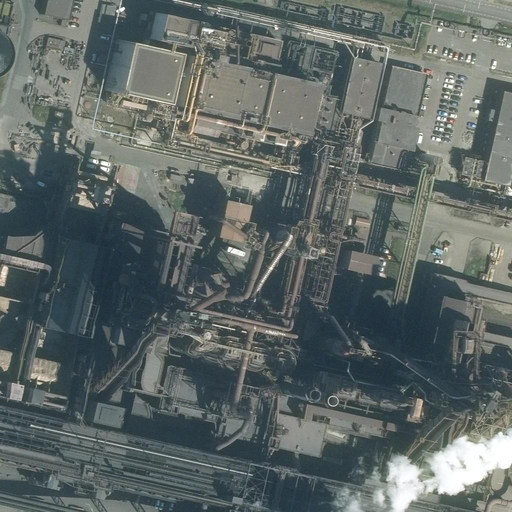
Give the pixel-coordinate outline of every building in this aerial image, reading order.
[(0,0),(0,24),(7,26),(9,15),(12,2),(0,0)] [(69,0),(42,0),(39,14),(64,20),(65,20),(69,0)] [(95,0),(94,0),(90,18),(99,20),(102,20),(106,3),(106,2),(104,2),(95,0)] [(140,13),(137,26),(144,27),(145,27),(142,37),(143,37),(141,44),(141,45),(166,51),(168,51),(170,54),(175,55),(176,53),(178,54),(179,54),(176,67),(174,73),(173,79),(173,80),(170,91),(169,100),(166,111),(164,120),(168,120),(171,121),(213,131),(215,131),(228,134),(230,134),(250,139),(252,139),(261,141),(263,142),(266,142),(278,145),(284,146),(288,131),(293,132),(292,135),(294,135),(301,137),(309,139),(307,147),(315,149),(323,151),(324,151),(330,124),(333,111),(335,100),(329,99),(328,98),(327,98),(323,97),(320,97),(327,63),(329,52),(328,52),(325,51),(288,43),(287,44),(286,49),(286,51),(285,52),(280,76),(268,73),(275,40),(178,18),(148,11),(147,15),(140,13)] [(10,52),(10,47),(9,42),(6,38),(3,34),(0,31),(0,72),(3,70),(5,67),(8,62),(10,57),(10,52)] [(62,48),(64,40),(46,37),(44,45),(62,48)] [(115,39),(104,90),(154,101),(166,51),(141,45),(115,39)] [(331,91),(329,99),(335,100),(333,111),(338,112),(344,113),(350,115),(357,116),(362,117),(363,112),(364,111),(364,110),(370,83),(370,82),(370,80),(373,67),(374,65),(374,63),(374,62),(365,60),(363,60),(345,56),(345,57),(344,63),(341,74),(339,84),(337,91),(337,92),(331,91)] [(423,73),(386,65),(377,108),(373,107),(370,119),(374,120),(364,163),(401,171),(410,128),(406,127),(408,117),(412,118),(423,73)] [(511,140),(511,93),(495,90),(493,102),(488,101),(483,122),(488,124),(475,179),(502,185),(511,140)] [(473,166),(474,157),(458,155),(456,171),(472,173),(472,171),(460,169),(461,165),(473,166)] [(100,182),(105,167),(64,156),(61,169),(87,176),(86,178),(100,182)] [(232,202),(209,197),(200,235),(223,241),(232,202)] [(133,209),(135,203),(127,200),(125,206),(133,209)] [(0,263),(0,296),(31,304),(22,343),(20,350),(19,350),(18,352),(20,353),(19,355),(59,364),(62,352),(71,309),(78,277),(81,268),(87,240),(93,211),(54,202),(53,202),(53,203),(53,204),(51,204),(51,206),(53,207),(46,234),(44,233),(38,264),(8,257),(6,265),(0,263)] [(101,216),(102,216),(109,218),(109,215),(110,211),(104,209),(103,209),(101,216)] [(333,213),(324,254),(359,262),(364,239),(347,235),(351,217),(333,213)] [(245,231),(247,232),(250,232),(253,219),(246,217),(245,217),(242,230),(245,231)] [(0,379),(0,402),(44,413),(45,406),(46,403),(65,407),(68,408),(67,409),(70,410),(85,413),(87,414),(87,412),(91,413),(98,378),(147,388),(144,401),(208,414),(205,429),(304,450),(308,431),(331,435),(355,441),(357,436),(362,409),(247,384),(261,321),(154,298),(160,272),(161,267),(164,255),(166,246),(169,234),(100,219),(67,366),(8,353),(8,351),(0,349),(0,362),(5,364),(1,380),(0,379)] [(421,283),(440,288),(440,287),(441,285),(451,287),(452,281),(423,275),(421,283)] [(460,282),(458,292),(458,293),(472,296),(474,296),(473,297),(475,297),(477,286),(460,282)] [(415,302),(414,308),(413,310),(409,332),(407,340),(389,422),(387,431),(385,442),(384,448),(434,459),(433,463),(428,486),(453,492),(458,468),(459,463),(460,459),(461,457),(494,464),(496,456),(497,454),(503,423),(511,425),(511,391),(454,379),(460,352),(462,343),(464,332),(466,322),(466,321),(467,318),(468,313),(472,296),(458,293),(458,292),(440,288),(421,283),(419,283),(415,302)] [(222,299),(224,290),(224,289),(218,287),(216,298),(222,299)] [(511,296),(483,290),(481,296),(511,303),(511,297),(511,296)] [(280,300),(246,292),(242,311),(260,315),(262,304),(278,308),(280,300)] [(290,329),(300,332),(311,334),(329,338),(331,330),(313,325),(302,323),(301,323),(300,326),(291,324),(290,329)] [(281,354),(268,352),(266,364),(265,367),(277,369),(278,367),(281,354)] [(0,461),(2,462),(2,463),(5,464),(11,465),(13,466),(15,466),(18,467),(18,466),(29,468),(30,469),(31,469),(31,470),(33,470),(35,471),(51,475),(53,475),(54,473),(71,476),(70,479),(73,479),(89,483),(92,484),(94,484),(95,484),(107,487),(108,487),(122,490),(123,490),(124,490),(126,490),(127,491),(132,492),(133,492),(133,493),(135,493),(136,493),(147,495),(146,496),(149,496),(160,498),(160,499),(161,499),(162,498),(174,501),(176,493),(180,494),(181,486),(177,485),(182,465),(183,458),(186,447),(189,447),(189,446),(191,437),(192,436),(191,436),(178,433),(177,433),(164,430),(163,430),(155,428),(154,428),(151,427),(137,424),(136,424),(136,425),(137,425),(137,426),(135,432),(135,434),(135,435),(134,435),(124,433),(121,432),(120,432),(107,429),(107,427),(109,420),(109,417),(91,413),(87,412),(87,414),(85,413),(70,410),(67,409),(68,408),(65,407),(46,403),(45,406),(44,413),(43,415),(0,405),(0,461)] [(218,442),(205,439),(204,439),(204,440),(205,440),(203,449),(202,449),(202,450),(203,450),(216,453),(218,442)] [(469,511),(470,510),(469,510),(456,507),(442,503),(416,498),(418,490),(404,487),(402,486),(387,483),(386,482),(373,480),(372,479),(368,479),(361,477),(358,476),(349,474),(348,474),(346,474),(342,473),(340,481),(339,481),(327,478),(325,478),(313,475),(312,475),(301,473),(300,472),(298,472),(286,469),(285,469),(283,478),(276,507),(287,510),(288,510),(291,511),(297,511),(469,511)] [(41,511),(44,500),(31,497),(27,511),(41,511)] [(485,502),(483,511),(482,511),(497,511),(499,506),(500,507),(500,506),(485,502)]
